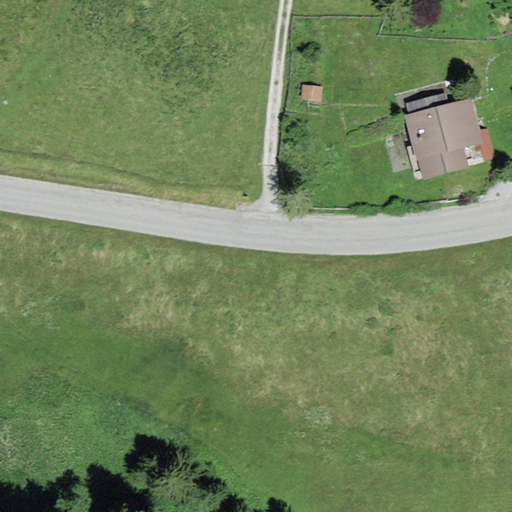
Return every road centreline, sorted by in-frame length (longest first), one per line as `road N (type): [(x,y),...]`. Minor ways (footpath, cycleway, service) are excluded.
road 1 (unclassified): [(0,194),(292,234),(401,233),(511,216)]
road 2 (track): [(266,232),(285,0)]
